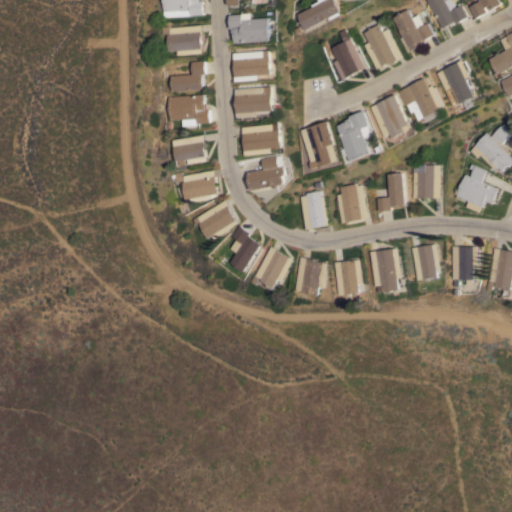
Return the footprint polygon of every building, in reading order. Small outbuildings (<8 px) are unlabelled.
[(204,0),(204,13),(192,14),(192,15),(162,16),(162,9),(159,10),(159,2),(162,2),(161,0),(204,0)] [(307,29),(299,13),(314,5),(313,3),(321,0),(338,0),(344,10),(342,11),(344,13),(334,18),(332,16),(307,29)] [(427,0),(453,0),(458,6),(460,5),(458,3),(461,2),(462,4),(462,3),(469,15),(458,22),(456,20),(443,27),(427,0)] [(501,0),(503,2),(491,9),(489,5),(486,6),(488,11),(476,17),(470,5),(479,0),(501,0)] [(393,16),(408,8),(413,17),(420,13),(425,24),(430,21),(436,33),(425,39),(427,42),(419,47),(418,46),(409,51),(401,37),(403,36),(393,16)] [(273,16),(275,39),(237,42),(236,33),(234,33),(234,27),(232,27),(231,14),(243,13),(243,12),(254,11),(254,18),(273,16)] [(404,55),(391,63),(390,61),(377,68),(364,43),(369,41),(364,31),(379,23),(383,30),(389,27),(404,55)] [(201,24),(203,52),(177,54),(177,49),(167,50),(165,33),(160,33),(159,25),(168,25),(168,26),(201,24)] [(366,66),(343,78),(333,61),(338,58),(332,47),(345,40),(342,35),(347,31),(350,37),(351,37),(366,66)] [(511,65),(497,73),(489,58),(506,49),(501,38),(507,34),(511,31),(511,65)] [(274,49),(275,73),(261,74),(262,78),(237,80),(235,52),(274,49)] [(439,71),(464,58),(475,80),(471,82),(478,95),(463,103),(460,98),(454,101),(439,71)] [(193,73),(192,60),(206,59),(207,73),(204,73),(205,88),(171,90),(170,74),(193,73)] [(511,74),(511,93),(509,95),(501,80),(511,74)] [(445,114),(430,122),(429,119),(425,121),(425,120),(422,121),(417,110),(414,112),(409,104),(401,90),(413,84),(412,83),(416,81),(416,82),(419,80),(419,79),(424,77),(424,78),(427,76),(431,86),(435,84),(447,106),(442,108),(445,114)] [(268,85),(269,92),(270,92),(270,85),(276,85),(277,109),(259,110),(259,115),(239,116),(237,88),(268,85)] [(205,93),(206,102),(208,102),(209,108),(211,108),(211,121),(198,122),(198,124),(183,125),(182,118),(169,118),(167,95),(205,93)] [(414,128),(395,137),(393,132),(387,135),(372,105),(397,93),(414,128)] [(374,132),(374,134),(368,137),(374,151),(353,160),(350,154),(346,155),(343,148),(347,147),(339,124),(347,121),(347,119),(352,117),(351,115),(366,109),(372,124),(371,124),(374,132)] [(320,166),(313,168),(311,162),(312,162),(301,129),(328,120),(336,142),(335,143),(341,159),(321,166),(318,159),(317,159),(320,166)] [(282,122),(282,128),(283,128),(285,146),(274,147),(274,151),(247,154),(244,126),(282,122)] [(479,153),(476,156),(468,149),(485,131),(490,135),(500,124),(501,125),(502,123),(506,126),(504,128),(510,133),(501,143),(511,151),(509,153),(511,156),(511,162),(509,165),(508,164),(502,170),(498,167),(494,167),(479,153)] [(203,133),(207,159),(187,163),(187,158),(174,160),(171,138),(203,133)] [(280,184),(280,186),(276,187),(276,185),(252,189),(249,171),(266,168),(264,157),(280,154),(282,165),(287,165),(288,169),(289,174),(286,174),(287,180),(285,183),(280,184)] [(499,187),(493,202),(486,199),(483,206),(482,205),(479,211),(466,205),(468,200),(456,194),(456,193),(453,192),(455,187),(458,188),(464,173),(470,175),(473,168),(469,167),(471,162),(487,169),(483,180),(499,187)] [(442,196),(413,196),(413,164),(418,164),(418,163),(441,163),(442,196)] [(214,168),(219,194),(207,198),(189,201),(189,197),(183,198),(180,181),(182,181),(181,174),(214,168)] [(406,204),(392,206),(392,209),(379,210),(377,197),(390,195),(388,172),(403,171),(406,204)] [(336,194),(341,193),(340,186),(356,182),(357,184),(363,183),(370,216),(342,222),(336,194)] [(330,223),(307,228),(300,195),(307,194),(307,192),(315,190),(314,188),(317,188),(317,190),(321,189),(322,195),(325,195),(330,223)] [(225,198),(238,221),(229,229),(214,238),(211,234),(206,237),(198,222),(200,221),(196,216),(225,198)] [(243,270),(230,261),(237,251),(231,247),(237,238),(233,235),(240,224),(251,232),(250,234),(262,243),(243,270)] [(442,270),(438,271),(439,275),(418,279),(412,246),(438,242),(442,270)] [(271,245),(294,258),(281,280),(277,278),(272,287),(271,286),(270,288),(264,285),(265,283),(259,279),(260,277),(254,274),(271,245)] [(453,245),(480,245),(479,265),(475,265),(474,278),(474,283),(467,283),(467,278),(460,278),(460,285),(454,285),(454,278),(453,278),(453,245)] [(403,276),(399,277),(400,288),(383,290),(382,284),(375,285),(371,250),(400,246),(403,276)] [(511,288),(495,285),(495,281),(489,280),(495,246),(511,249),(511,288)] [(301,255),(316,258),(316,259),(329,262),(324,287),(319,286),(318,294),(294,289),(301,255)] [(335,260),(361,258),(364,282),(359,283),(360,291),(338,293),(335,260)]
